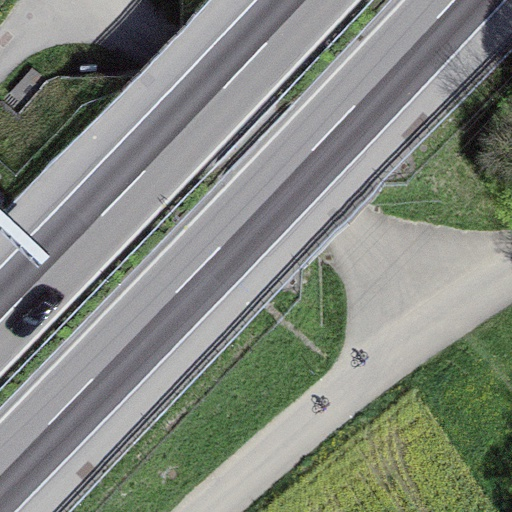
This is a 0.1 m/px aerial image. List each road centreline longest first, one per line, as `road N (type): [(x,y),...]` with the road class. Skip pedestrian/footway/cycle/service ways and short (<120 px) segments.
road 1 (motorway): [(0,473),(453,0)]
road 2 (unclassified): [(92,0),(350,222),(441,318)]
road 3 (motorway): [(306,0),(0,319)]
road 4 (unclassified): [(208,511),(441,318)]
road 5 (track): [(441,318),(511,214)]
